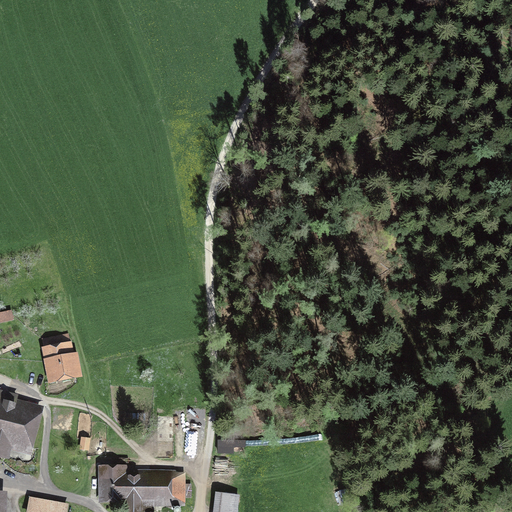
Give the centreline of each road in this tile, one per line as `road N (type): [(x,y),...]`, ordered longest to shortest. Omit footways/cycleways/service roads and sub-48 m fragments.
road 1 (track): [(315,0),(267,66),(217,169),(207,269),(210,436)]
road 2 (track): [(83,501),(103,460),(169,463),(203,483)]
road 3 (track): [(54,496),(44,478),(39,399),(0,378)]
